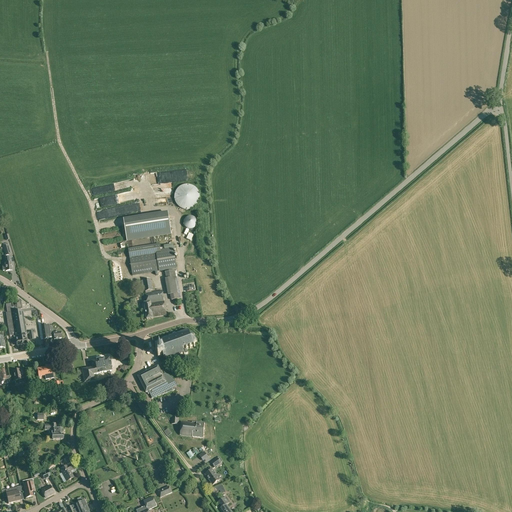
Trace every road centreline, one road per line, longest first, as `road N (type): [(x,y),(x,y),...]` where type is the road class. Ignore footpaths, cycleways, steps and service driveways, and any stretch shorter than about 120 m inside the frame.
road 1 (unclassified): [(216,320),(268,299),(494,105)]
road 2 (residential): [(87,482),(74,442),(76,418),(125,386),(141,333)]
road 3 (track): [(48,61),(58,136),(81,184)]
